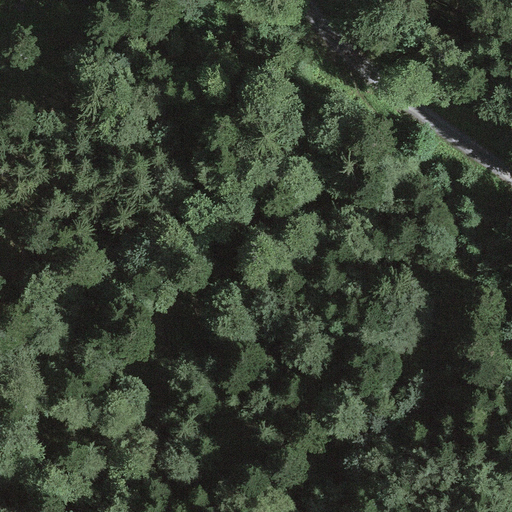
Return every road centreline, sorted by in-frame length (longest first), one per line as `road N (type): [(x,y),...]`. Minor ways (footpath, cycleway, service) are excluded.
road 1 (track): [(511,306),(444,192),(349,81),(331,39)]
road 2 (track): [(301,0),(331,39),(511,180)]
